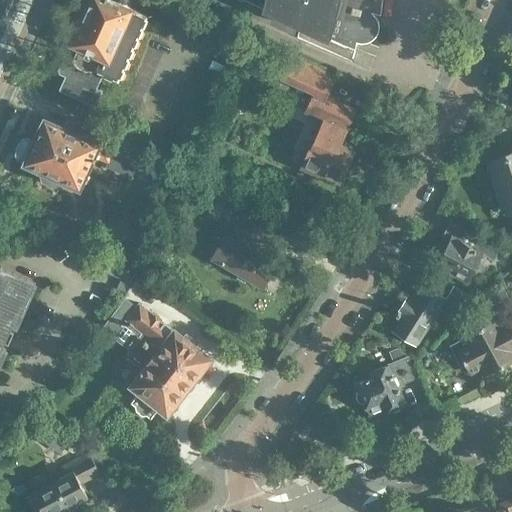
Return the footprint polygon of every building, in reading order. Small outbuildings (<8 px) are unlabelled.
[(69,31),(71,41),(69,44),(77,47),(72,58),(64,55),(58,69),(59,73),(65,76),(59,90),(92,105),(96,103),(102,90),(96,88),(102,74),(104,75),(104,76),(112,80),(112,78),(118,80),(147,16),(127,7),(128,6),(125,5),(125,6),(120,4),(112,0),(88,0),(80,18),(72,24),(69,31)] [(246,0),(355,48),(356,41),(361,42),(366,41),(370,40),(373,37),(377,34),(378,30),(379,25),(378,20),(377,18),(376,15),(372,11),(381,14),(382,0),(246,0)] [(233,33),(214,25),(205,47),(233,59),(240,43),(231,40),(233,33)] [(283,78),(308,89),(313,92),(314,89),(326,94),(333,78),(292,59),(283,78)] [(299,167),(302,168),(303,166),(339,182),(353,149),(339,143),(355,109),(326,96),(326,94),(314,89),(313,92),(304,112),(322,120),(317,132),(315,131),(299,167)] [(16,150),(18,156),(26,160),(25,162),(31,164),(31,167),(37,170),(40,169),(43,170),(41,173),(44,179),(55,183),(60,181),(61,178),(79,186),(92,157),(95,158),(95,156),(130,172),(136,160),(66,128),(69,120),(62,116),(59,124),(45,118),(35,141),(26,137),(21,139),(16,150)] [(508,209),(511,207),(511,143),(511,146),(511,150),(511,151),(490,159),(496,176),(494,177),(499,192),(501,191),(508,209)] [(241,200),(211,184),(204,194),(235,211),(241,200)] [(274,230),(241,212),(228,234),(225,233),(211,257),(262,286),(276,262),(261,253),(274,230)] [(458,225),(449,243),(438,262),(452,270),(452,272),(467,281),(472,272),(473,272),(483,253),(493,259),(499,247),(458,225)] [(0,361),(6,348),(2,346),(5,341),(9,342),(14,330),(10,328),(13,323),(17,324),(35,282),(0,266),(0,361)] [(416,345),(422,336),(423,337),(443,306),(442,305),(447,298),(445,296),(424,283),(415,298),(409,295),(397,313),(403,317),(394,331),(416,345)] [(453,285),(445,296),(447,298),(467,310),(475,298),(453,285)] [(508,298),(502,286),(490,293),(496,305),(508,298)] [(205,365),(209,357),(193,345),(196,341),(186,333),(183,336),(139,302),(136,305),(127,319),(142,330),(139,335),(137,334),(128,347),(129,348),(128,350),(129,357),(143,368),(137,375),(135,381),(132,384),(139,390),(130,402),(135,405),(135,409),(142,414),(146,414),(151,418),(160,406),(167,412),(174,405),(176,404),(180,399),(180,396),(197,374),(201,373),(205,368),(205,365)] [(453,339),(457,348),(469,370),(480,364),(485,373),(511,359),(511,349),(509,343),(511,341),(511,321),(508,314),(507,312),(453,339)] [(389,353),(393,363),(407,358),(398,349),(389,353)] [(393,363),(389,365),(388,364),(370,372),(372,375),(356,383),(359,390),(357,393),(357,396),(357,398),(359,400),(361,402),(362,403),(364,403),(365,403),(370,415),(386,408),(387,410),(390,409),(395,410),(398,409),(400,405),(405,403),(399,391),(400,390),(395,380),(404,376),(406,381),(418,376),(409,357),(407,358),(393,363)] [(34,476),(40,489),(34,492),(44,511),(56,511),(88,496),(81,482),(100,471),(99,468),(105,465),(97,451),(91,455),(89,451),(82,454),(83,456),(63,467),(67,475),(51,483),(44,472),(34,476)] [(511,511),(511,497),(499,503),(502,511),(511,511)]
